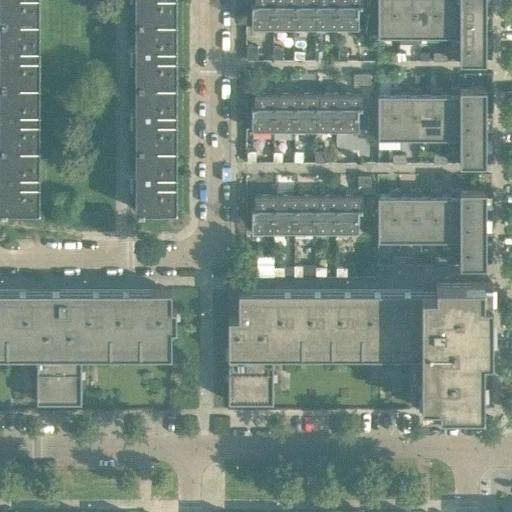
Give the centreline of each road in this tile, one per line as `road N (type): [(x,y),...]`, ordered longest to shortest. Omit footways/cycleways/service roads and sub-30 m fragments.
road 1 (residential): [(0,253),(204,248),(212,0)]
road 2 (residential): [(195,449),(467,450)]
road 3 (residential): [(0,449),(195,449)]
